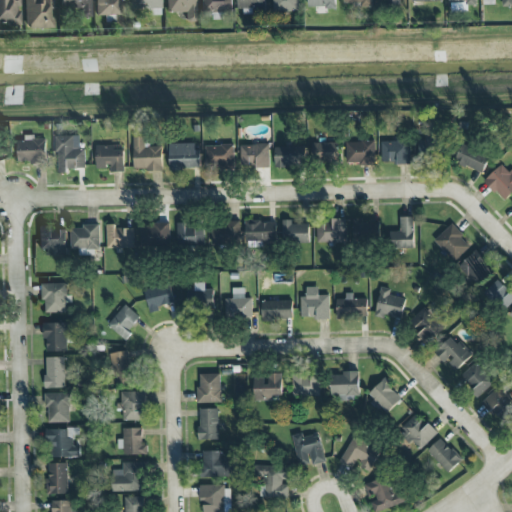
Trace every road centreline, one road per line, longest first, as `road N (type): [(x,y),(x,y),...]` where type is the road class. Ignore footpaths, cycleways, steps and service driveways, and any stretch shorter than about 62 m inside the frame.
road 1 (residential): [(20,201),(457,192),(511,246)]
road 2 (residential): [(507,467),(392,334),(176,339)]
road 3 (residential): [(22,264),(27,511)]
road 4 (residential): [(176,339),(180,511)]
